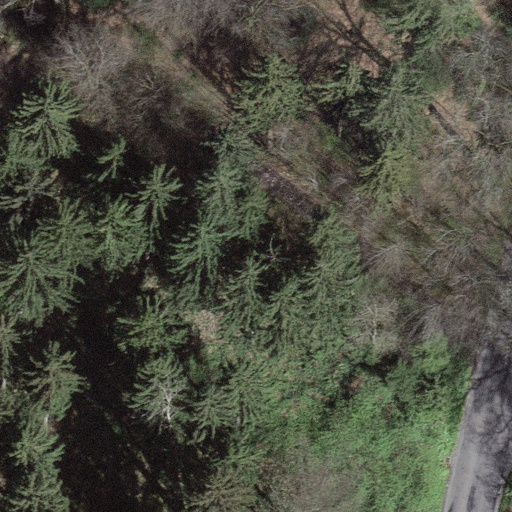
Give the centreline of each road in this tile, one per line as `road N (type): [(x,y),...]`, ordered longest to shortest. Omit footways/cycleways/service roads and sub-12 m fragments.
road 1 (track): [(7,0),(256,154),(496,358)]
road 2 (tertiary): [(460,511),(511,304)]
